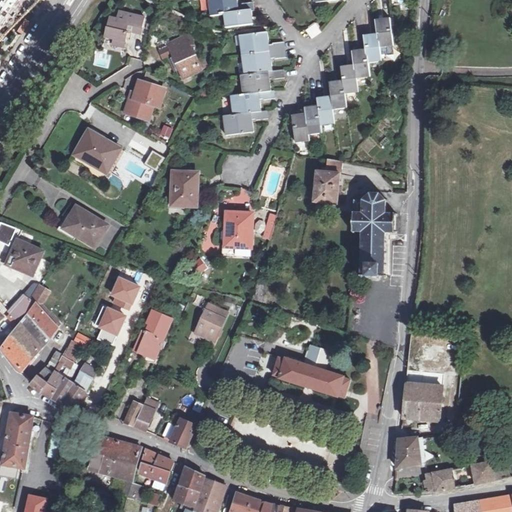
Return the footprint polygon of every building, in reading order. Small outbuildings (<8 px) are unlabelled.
[(236,0),(222,0),(210,2),(213,20),(225,18),(251,15),(253,15),(252,7),(238,9),(237,4),(236,0)] [(146,18),(122,12),(119,20),(113,19),(109,38),(117,40),(116,43),(127,45),(131,31),(134,32),(134,33),(142,35),(146,18)] [(252,22),(251,15),(225,18),(227,32),(253,29),(252,22)] [(378,38),(381,52),(393,50),(389,23),(383,25),(377,26),(378,38)] [(316,26),(308,32),(313,38),(320,33),(316,26)] [(241,39),(243,57),(284,51),(283,43),(269,45),(269,41),(268,36),(241,39)] [(179,56),(174,57),(183,81),(201,74),(192,50),(195,49),(190,38),(174,44),(179,56)] [(367,53),(368,66),(383,63),(381,52),(378,38),(373,39),(365,40),(367,53)] [(170,46),(174,57),(179,56),(174,44),(170,46)] [(163,59),(172,56),(169,47),(160,50),(163,59)] [(285,59),(284,51),(243,57),(246,75),(272,72),(272,66),(271,60),(285,59)] [(370,79),(368,66),(367,53),(361,54),(353,56),(355,68),(357,82),(370,79)] [(358,95),(357,82),(355,68),(348,70),(342,71),(343,84),(345,97),(358,95)] [(243,78),(245,97),(271,93),(271,87),(270,80),(284,78),(283,71),(243,78)] [(127,115),(145,120),(147,114),(154,116),(157,106),(162,107),(166,91),(160,89),(161,86),(141,82),(136,100),(132,99),(127,115)] [(346,111),(345,97),(343,84),(336,85),(329,87),(330,100),(331,112),(346,111)] [(273,93),(271,93),(245,97),(232,98),(234,118),(261,114),(260,108),(260,102),(273,100),(273,93)] [(333,126),(331,112),(330,100),(323,101),(317,103),(318,109),(320,128),(333,126)] [(321,136),(320,128),(318,109),(312,110),(305,111),(306,117),(308,137),(321,136)] [(266,113),(261,114),(234,118),(225,119),(227,138),(253,134),(253,128),(252,122),(268,120),(266,113)] [(309,144),(308,137),(306,117),(299,118),(292,119),(296,145),(309,144)] [(169,140),(174,129),(165,125),(160,136),(169,140)] [(123,152),(93,135),(80,157),(110,174),(123,152)] [(156,142),(146,160),(159,167),(169,149),(156,142)] [(295,155),(291,171),(299,172),(303,158),(295,155)] [(317,172),(316,183),(314,203),(338,204),(340,177),(342,163),(329,161),(327,173),(317,172)] [(200,179),(177,178),(176,208),(199,209),(200,191),(200,179)] [(362,268),(362,278),(363,278),(363,279),(365,280),(365,278),(369,278),(369,279),(375,280),(382,280),(382,278),(386,278),(386,279),(388,279),(388,278),(389,278),(389,276),(387,276),(387,267),(388,267),(388,265),(387,265),(387,255),(388,255),(388,252),(387,252),(387,245),(388,244),(388,242),(387,242),(386,233),(393,233),(393,235),(395,235),(396,234),(397,233),(397,231),(395,231),(396,217),(397,216),(397,214),(395,214),(395,212),(393,212),(393,214),(385,213),(385,201),(386,201),(386,198),(384,199),(382,194),(383,193),(382,193),(380,192),(379,193),(372,193),(370,191),(368,193),(369,194),(364,200),(364,199),(362,199),(362,201),(355,201),(355,206),(354,213),(353,213),(352,216),(355,216),(354,231),(352,231),(352,233),(353,233),(353,235),(356,236),(356,234),(363,234),(363,242),(361,242),(361,245),(363,244),(362,253),(361,253),(361,256),(362,256),(362,264),(360,265),(360,268),(362,268)] [(112,227),(80,209),(67,230),(99,249),(112,227)] [(235,217),(225,216),(225,228),(229,228),(228,259),(251,260),(254,218),(235,217)] [(267,238),(273,240),(275,233),(279,218),(273,217),(267,238)] [(0,225),(0,249),(7,252),(17,229),(1,223),(0,225)] [(45,254),(19,243),(12,258),(18,261),(16,264),(37,273),(45,254)] [(197,274),(208,268),(203,258),(192,264),(197,274)] [(120,277),(112,296),(117,299),(114,304),(131,311),(142,287),(120,277)] [(39,309),(42,312),(50,298),(46,295),(47,292),(41,288),(31,304),(38,308),(39,309)] [(38,308),(31,304),(26,300),(13,317),(19,323),(18,324),(23,327),(39,309),(38,308)] [(231,314),(213,306),(200,334),(219,343),(231,314)] [(108,308),(99,328),(119,336),(128,317),(108,308)] [(39,309),(23,327),(4,350),(14,361),(24,373),(53,339),(52,338),(61,328),(42,312),(39,309)] [(174,322),(154,312),(148,325),(150,326),(147,332),(145,331),(135,351),(156,361),(162,349),(159,348),(163,340),(165,341),(174,322)] [(67,359),(74,363),(81,347),(74,343),(70,352),(71,352),(67,359)] [(332,354),(322,351),(323,349),(321,348),(314,346),(310,355),(309,360),(307,365),(318,368),(327,371),(332,354)] [(87,367),(99,373),(106,360),(98,356),(94,354),(87,367)] [(59,356),(50,371),(56,375),(62,364),(65,359),(59,356)] [(76,364),(74,363),(67,359),(65,359),(62,364),(73,369),(76,364)] [(335,396),(339,397),(340,395),(347,398),(349,394),(349,393),(350,390),(352,381),(345,379),(346,377),(327,371),(318,368),(307,365),(289,360),(289,361),(282,359),(280,364),(278,369),(276,376),(283,378),(283,380),(296,383),(307,387),(309,388),(316,390),(335,396)] [(99,373),(87,367),(78,386),(66,406),(76,411),(77,410),(88,393),(99,373)] [(53,380),(56,375),(50,371),(42,379),(50,385),(53,380)] [(408,385),(447,390),(449,374),(410,371),(408,385)] [(54,400),(66,380),(59,376),(55,381),(53,380),(50,385),(44,394),(49,397),(54,400)] [(43,395),(44,394),(50,385),(42,379),(41,379),(35,386),(34,387),(39,391),(43,395)] [(66,406),(78,386),(76,385),(77,384),(74,382),(73,384),(66,380),(54,400),(60,403),(66,406)] [(442,423),(447,390),(408,385),(404,419),(442,423)] [(144,406),(153,410),(157,401),(149,397),(146,402),(144,406)] [(135,426),(144,406),(135,402),(126,423),(135,426)] [(153,410),(144,406),(135,426),(143,429),(153,410)] [(14,416),(10,444),(10,450),(8,463),(7,467),(22,469),(30,471),(37,419),(21,416),(14,416)] [(173,443),(187,450),(198,426),(184,420),(173,443)] [(458,433),(455,424),(448,425),(450,435),(458,434),(458,433)] [(59,425),(55,445),(52,460),(59,462),(66,464),(73,429),(63,426),(59,425)] [(91,471),(128,483),(134,485),(143,450),(141,449),(120,442),(110,440),(91,434),(89,443),(98,446),(91,471)] [(415,438),(412,438),(406,438),(400,438),(399,468),(427,463),(426,437),(415,438)] [(156,470),(160,457),(155,456),(148,452),(144,465),(145,466),(156,470)] [(160,457),(156,470),(173,476),(177,465),(167,461),(160,457)] [(59,462),(58,469),(63,470),(69,471),(70,465),(66,464),(59,462)] [(495,481),(503,479),(500,465),(495,466),(494,463),(428,474),(429,490),(442,489),(458,488),(466,487),(474,485),(495,481)] [(7,467),(4,466),(3,466),(0,465),(0,482),(1,483),(2,479),(20,482),(22,469),(7,467)] [(170,484),(173,476),(156,470),(145,466),(143,477),(169,486),(170,484)] [(63,470),(58,469),(56,475),(56,478),(67,480),(69,471),(63,470)] [(188,469),(181,488),(202,495),(207,480),(208,477),(198,474),(190,470),(188,469)] [(209,481),(201,506),(217,510),(226,488),(221,486),(209,481)] [(130,499),(134,485),(128,483),(124,498),(130,499)] [(145,488),(134,485),(130,499),(129,503),(141,506),(145,488)] [(202,495),(181,488),(176,503),(197,509),(202,495)] [(233,511),(234,511),(265,511),(267,505),(244,496),(238,493),(233,511)] [(164,499),(153,496),(148,508),(160,510),(163,500),(164,499)] [(460,505),(459,511),(511,511),(511,496),(493,500),(471,503),(460,505)]
